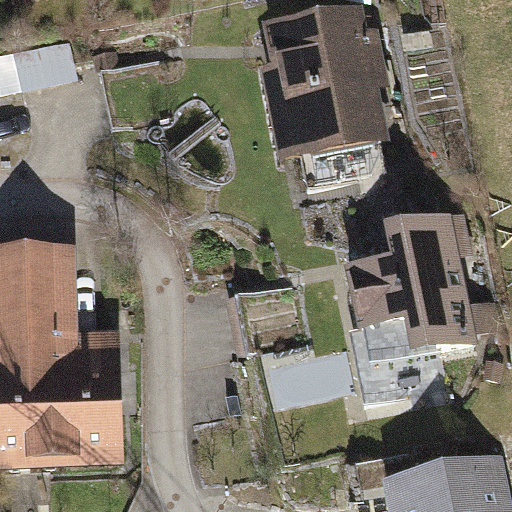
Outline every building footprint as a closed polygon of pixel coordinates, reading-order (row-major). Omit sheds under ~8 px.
[(379,17),(252,35),(273,178),(399,160),(379,17)] [(68,49),(39,55),(44,83),(74,78),(68,49)] [(159,65),(100,77),(112,134),(171,121),(159,65)] [(461,223),(368,242),(373,269),(331,278),(346,350),(389,342),(394,369),(487,349),(461,223)] [(74,258),(0,259),(0,486),(127,484),(124,342),(76,343),(74,258)] [(304,293),(240,306),(253,366),(317,353),(304,293)] [(511,511),(511,489),(508,466),(374,489),(378,511),(511,511)]
